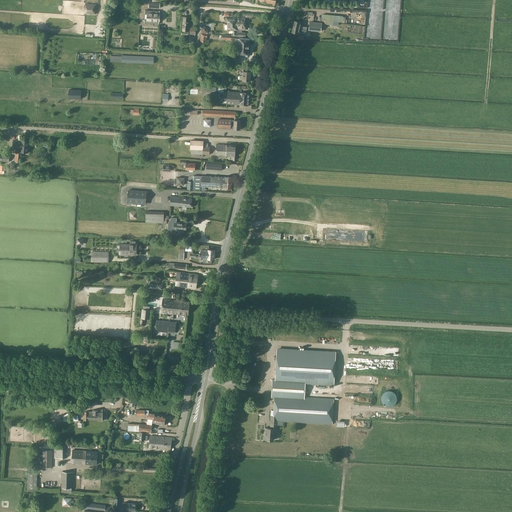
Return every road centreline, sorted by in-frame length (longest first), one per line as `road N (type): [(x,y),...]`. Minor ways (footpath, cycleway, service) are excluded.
road 1 (secondary): [(204,379),(285,14)]
road 2 (unclassified): [(511,330),(260,315),(249,317),(243,337)]
road 3 (unclassified): [(0,371),(189,375)]
road 4 (unknown): [(230,384),(267,391),(273,345),(345,349)]
road 5 (residential): [(160,511),(189,375)]
road 6 (unclassified): [(203,511),(230,384)]
road 7 (secondary): [(202,387),(168,511)]
road 8 (secondary): [(178,511),(202,387)]
road 9 (track): [(340,511),(349,417),(341,389)]
